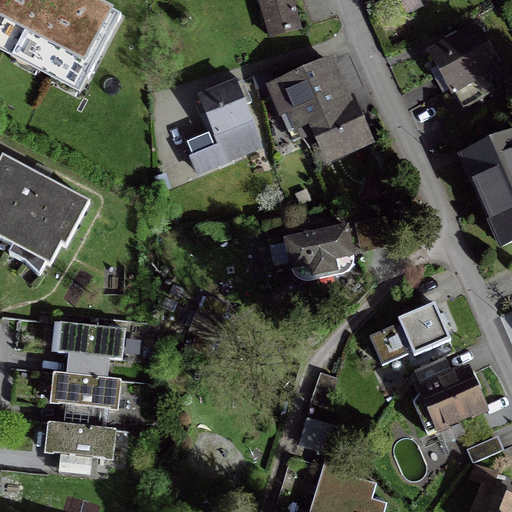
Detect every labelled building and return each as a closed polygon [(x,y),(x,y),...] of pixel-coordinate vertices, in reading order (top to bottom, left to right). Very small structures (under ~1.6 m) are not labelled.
[(0,0),(0,31),(91,78),(123,17),(90,0),(0,0)] [(256,0),(269,39),(299,30),(289,0),(256,0)] [(511,4),(511,0),(499,0),(505,9),(511,4)] [(476,30),(428,56),(450,94),(452,93),(461,111),(493,93),(498,91),(488,73),(497,68),(476,30)] [(328,156),(362,141),(348,108),(338,112),(336,106),(345,103),(329,65),(278,87),(297,131),(314,123),(328,156)] [(249,104),(241,84),(199,101),(212,133),(184,144),(197,174),(257,149),(248,121),(243,107),(249,104)] [(511,137),(461,159),(500,248),(511,242),(511,137)] [(38,278),(44,266),(49,268),(60,247),(64,250),(88,205),(42,180),(1,158),(0,159),(0,242),(11,248),(7,256),(24,265),(38,278)] [(379,201),(383,182),(368,178),(363,198),(379,201)] [(384,221),(355,227),(361,253),(389,247),(384,221)] [(304,238),(284,242),(290,268),(312,277),(334,273),(351,255),(345,229),(313,236),(313,232),(304,234),(304,238)] [(197,334),(212,341),(219,344),(227,325),(220,322),(226,307),(206,298),(199,313),(197,312),(196,314),(190,329),(189,331),(197,334)] [(438,318),(433,307),(398,322),(401,329),(396,332),(394,328),(369,339),(381,367),(406,356),(405,353),(410,350),(413,357),(448,342),(442,330),(440,325),(447,323),(444,316),(438,318)] [(123,332),(59,325),(56,355),(69,357),(69,361),(67,377),(101,380),(103,360),(120,362),(123,332)] [(417,400),(413,406),(426,437),(482,413),(473,392),(479,389),(472,375),(466,377),(465,374),(453,379),(452,377),(442,381),(440,377),(450,373),(444,359),(413,372),(408,379),(417,400)] [(67,377),(53,376),(50,405),(68,407),(115,412),(120,382),(101,380),(67,377)] [(334,380),(321,376),(311,406),(324,410),(334,380)] [(113,433),(48,426),(45,455),(63,457),(110,462),(113,433)] [(499,453),(493,440),(465,452),(471,465),(499,453)] [(473,468),(469,480),(491,487),(495,475),(473,468)] [(511,511),(511,504),(484,493),(476,511),(511,511)]
